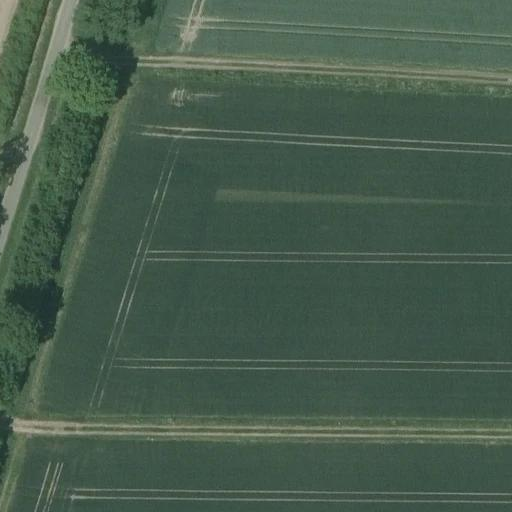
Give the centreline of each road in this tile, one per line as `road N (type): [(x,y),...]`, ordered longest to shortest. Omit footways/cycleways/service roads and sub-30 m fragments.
road 1 (track): [(0,431),(511,442)]
road 2 (track): [(56,51),(154,67),(511,85)]
road 3 (unclassified): [(72,0),(0,240)]
